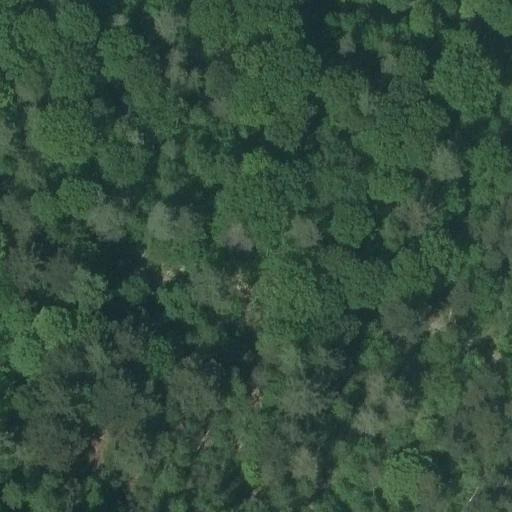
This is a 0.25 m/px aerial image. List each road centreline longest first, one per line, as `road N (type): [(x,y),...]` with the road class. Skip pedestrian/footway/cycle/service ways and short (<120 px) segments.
road 1 (track): [(0,258),(2,226),(61,265),(434,317),(464,332),(511,377)]
road 2 (track): [(307,0),(511,23)]
